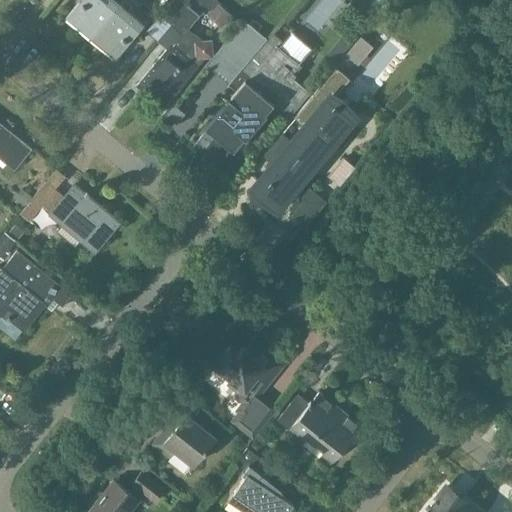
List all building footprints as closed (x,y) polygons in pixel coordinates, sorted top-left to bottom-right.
[(81,0),(66,18),(91,39),(120,4),(114,0),(81,0)] [(173,0),(160,16),(171,25),(186,6),(185,5),(189,0),(173,0)] [(120,4),(91,39),(116,60),(145,25),(120,4)] [(219,4),(212,13),(224,23),(231,14),(219,4)] [(203,59),(208,53),(208,46),(202,41),(188,29),(199,17),(186,6),(171,25),(157,41),(166,49),(137,86),(163,107),(203,59)] [(219,164),(230,150),(233,152),(245,139),(246,140),(266,116),(265,114),(271,108),(287,121),(303,102),(309,94),(307,93),(293,81),(292,80),(296,76),(294,74),(300,67),(277,48),(282,41),(272,33),(267,39),(228,85),(235,92),(229,99),(229,98),(209,122),(204,128),(206,130),(194,144),(218,165),(219,164)] [(361,37),(346,55),(354,62),(369,44),(361,37)] [(336,62),(350,45),(342,38),(328,55),(336,62)] [(271,164),(249,191),(272,210),(274,209),(277,212),(294,192),(303,182),(299,178),(306,169),(304,167),(306,164),(313,170),(314,171),(316,169),(314,168),(332,146),(334,147),(335,146),(334,144),(353,122),(347,116),(347,115),(335,105),(334,106),(327,100),(335,92),(338,95),(349,81),(346,78),(335,69),(294,118),(295,119),(297,118),(304,124),(291,141),(271,164)] [(0,159),(14,171),(32,149),(0,123),(0,159)] [(254,159),(266,145),(259,139),(248,153),(254,159)] [(51,214),(96,252),(121,223),(75,185),(64,198),(46,183),(30,202),(20,214),(29,221),(39,210),(48,200),(57,207),(51,214)] [(7,317),(24,331),(50,298),(63,308),(72,295),(17,252),(0,273),(0,314),(2,311),(6,314),(4,317),(6,319),(7,317)] [(238,399),(245,405),(246,405),(233,422),(254,438),(278,408),(277,407),(272,414),(253,399),(267,381),(268,382),(278,369),(280,370),(286,362),(268,348),(266,350),(250,338),(243,347),(243,346),(238,352),(230,346),(213,367),(232,382),(229,385),(241,396),(238,399)] [(327,450),(322,456),(332,463),(361,426),(319,393),(312,402),(311,401),(309,404),(298,395),(278,420),(305,441),(309,436),(327,450)] [(170,422),(153,444),(169,458),(174,451),(193,466),(204,452),(205,453),(207,450),(206,450),(215,438),(190,418),(197,409),(178,394),(161,415),(170,422)] [(241,511),(289,511),(294,505),(277,493),(279,489),(262,475),(269,466),(247,448),(234,464),(235,464),(236,464),(244,471),(241,475),(244,477),(234,493),(228,503),(241,511)] [(137,511),(137,510),(137,509),(136,508),(135,507),(135,506),(140,501),(139,500),(144,494),(155,502),(164,491),(141,472),(132,484),(137,488),(131,494),(114,480),(88,511),(137,511)] [(427,511),(475,511),(456,497),(448,506),(438,498),(427,511)]
